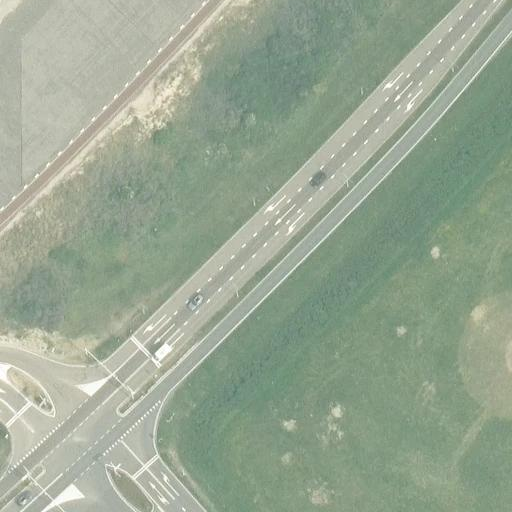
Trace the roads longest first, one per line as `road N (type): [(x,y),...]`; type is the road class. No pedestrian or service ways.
road 1 (primary): [(115,435),(350,202),(511,18)]
road 2 (primary): [(487,0),(182,311)]
road 3 (primary): [(182,311),(96,373),(40,369)]
road 4 (primary): [(182,311),(84,409)]
